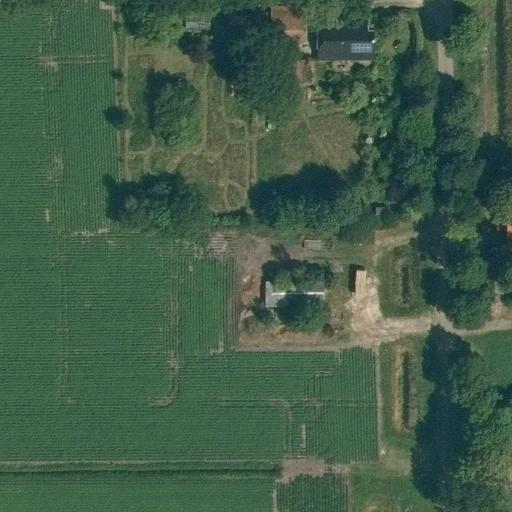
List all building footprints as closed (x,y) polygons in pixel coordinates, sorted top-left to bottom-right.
[(271,38),(304,38),(304,4),(271,4),(271,38)] [(249,21),(267,21),(267,11),(260,12),(260,9),(249,9),(249,21)] [(373,59),(374,29),(366,29),(366,18),(316,18),(316,59),(373,59)] [(288,82),(313,81),(312,67),(308,68),(307,57),(287,58),(288,82)] [(503,295),(503,275),(481,275),(481,296),(503,295)] [(322,305),(322,281),(264,282),(264,306),(322,305)]
